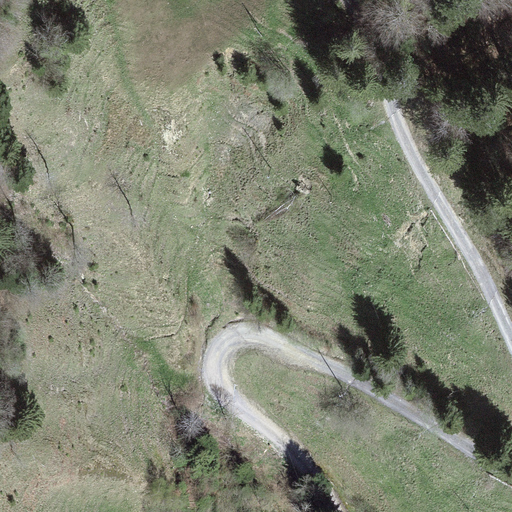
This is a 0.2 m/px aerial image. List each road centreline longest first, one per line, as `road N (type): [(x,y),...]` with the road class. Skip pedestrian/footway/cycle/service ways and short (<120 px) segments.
road 1 (track): [(334,511),(304,461),(219,376),(226,346),(244,338),(349,376),(511,472)]
road 2 (track): [(511,338),(475,259),(428,190),(346,0)]
